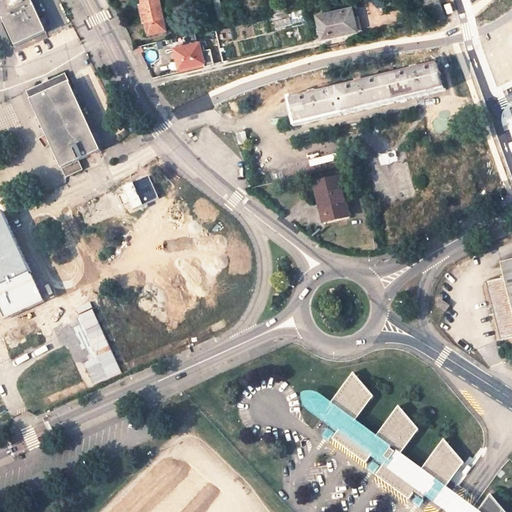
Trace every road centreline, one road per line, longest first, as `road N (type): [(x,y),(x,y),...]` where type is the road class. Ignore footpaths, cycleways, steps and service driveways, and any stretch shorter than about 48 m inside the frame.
road 1 (tertiary): [(89,0),(159,128),(259,220)]
road 2 (secondary): [(511,200),(402,263),(361,277)]
road 3 (secondary): [(0,451),(152,381)]
road 4 (secondary): [(152,381),(278,333),(310,332)]
road 5 (tertiary): [(259,220),(266,280),(239,340)]
